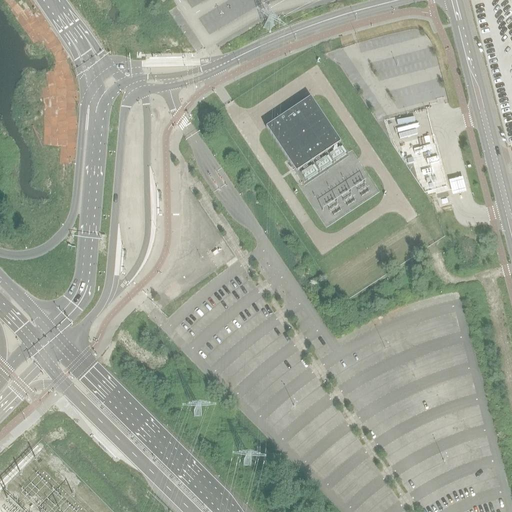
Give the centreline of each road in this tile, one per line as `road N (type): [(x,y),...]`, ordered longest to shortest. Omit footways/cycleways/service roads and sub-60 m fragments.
road 1 (trunk): [(72,30),(83,105),(69,226),(34,252),(0,253)]
road 2 (tertiary): [(446,0),(511,253)]
road 3 (secondary): [(82,327),(105,295),(122,120),(128,100),(143,90)]
road 4 (secondary): [(98,114),(83,282),(48,330)]
road 5 (tertiary): [(511,205),(457,0)]
road 6 (trunk): [(229,511),(88,371)]
road 7 (secondary): [(225,62),(400,0)]
road 8 (trunk): [(67,384),(190,511)]
